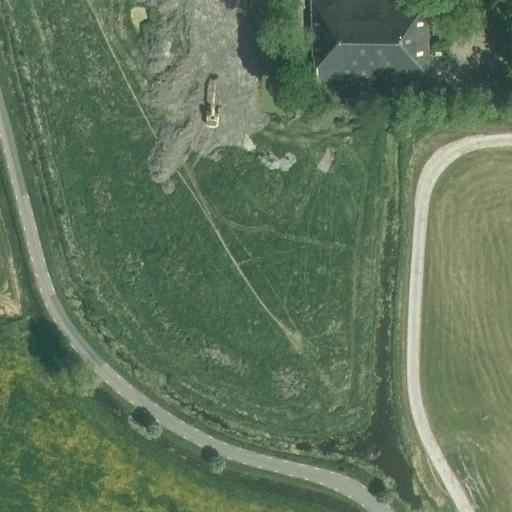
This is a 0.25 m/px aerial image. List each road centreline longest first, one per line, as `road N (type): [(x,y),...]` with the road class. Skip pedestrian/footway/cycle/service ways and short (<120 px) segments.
road 1 (unclassified): [(382,511),(334,481),(197,438),(101,370),(48,295),(0,116)]
road 2 (track): [(511,140),(441,158),(420,224),(415,399),(465,511)]
